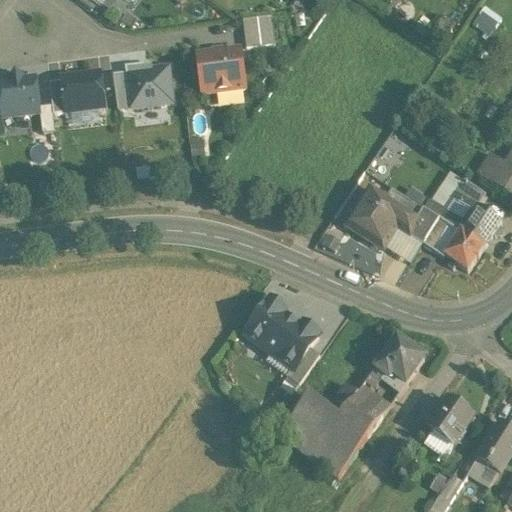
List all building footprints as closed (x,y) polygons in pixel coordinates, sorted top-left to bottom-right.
[(128,0),(104,0),(120,12),(128,0)] [(243,23),(246,52),(275,48),(271,19),(243,23)] [(240,52),(197,57),(202,97),(245,92),(240,52)] [(125,70),(125,76),(129,110),(173,105),(169,71),(151,73),(150,67),(125,70)] [(61,80),(61,84),(65,116),(104,111),(100,75),(61,80)] [(117,112),(129,110),(125,76),(112,78),(117,112)] [(10,84),(0,85),(0,110),(1,122),(40,117),(39,110),(36,81),(23,83),(22,80),(9,81),(10,84)] [(49,86),(52,109),(53,118),(65,116),(61,84),(49,86)] [(52,109),(39,110),(40,117),(42,137),(55,135),(53,118),(52,109)] [(490,157),(477,176),(487,183),(500,164),(490,157)] [(511,158),(506,168),(500,164),(487,183),(511,199),(511,158)] [(485,196),(465,182),(455,197),(476,210),(476,209),(485,196)] [(417,221),(370,192),(346,230),(369,244),(383,253),(397,232),(408,238),(418,222),(417,221)] [(476,210),(455,197),(445,212),(469,228),(480,212),(476,209),(476,210)] [(445,212),(429,202),(423,212),(439,222),(445,212)] [(423,212),(417,221),(418,222),(408,238),(422,248),(424,244),(439,222),(423,212)] [(469,228),(445,212),(439,222),(455,232),(459,235),(460,234),(463,236),(469,228)] [(469,228),(463,236),(483,250),(500,225),(480,212),(469,228)] [(439,222),(424,244),(440,254),(455,232),(439,222)] [(459,235),(444,257),(467,274),(483,250),(463,236),(460,234),(459,235)] [(339,243),(322,235),(317,246),(334,254),(339,243)] [(286,314),(269,304),(247,336),(254,341),(252,343),(253,347),(260,352),(264,351),(265,349),(295,370),(296,370),(309,351),(319,338),(303,327),(301,330),(283,318),(286,314)] [(410,350),(397,341),(375,371),(383,377),(387,380),(385,384),(400,395),(424,361),(423,360),(423,359),(422,354),(416,349),(411,350),(410,350)] [(309,351),(296,370),(295,370),(288,380),(299,387),(319,358),(309,351)] [(375,371),(365,385),(370,389),(372,385),(375,387),(383,377),(375,371)] [(362,389),(357,395),(346,388),(329,412),(309,398),(279,440),(293,450),(308,460),(338,481),(390,409),(362,389)] [(474,421),(447,402),(427,430),(433,435),(453,448),(454,449),(474,421)] [(511,432),(500,425),(477,462),(498,476),(511,455),(511,432)] [(453,448),(433,435),(425,446),(445,460),(453,448)] [(308,460),(293,450),(288,458),(302,468),(308,460)] [(498,476),(477,462),(467,477),(489,491),(498,476)] [(432,493),(440,498),(450,482),(442,477),(432,493)] [(463,486),(451,479),(450,482),(440,498),(451,504),(463,486)] [(445,511),(451,504),(440,498),(432,511),(433,511),(445,511)]
